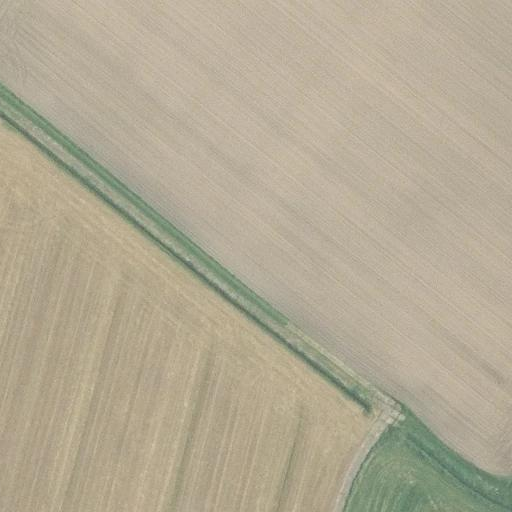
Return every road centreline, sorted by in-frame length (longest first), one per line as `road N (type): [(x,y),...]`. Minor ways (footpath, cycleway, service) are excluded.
road 1 (track): [(0,98),(384,411)]
road 2 (track): [(511,499),(384,411)]
